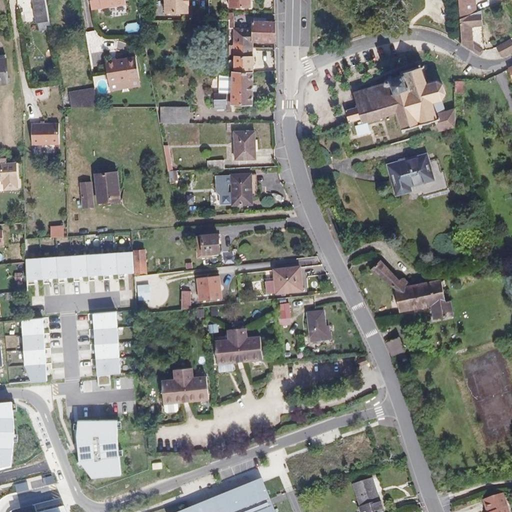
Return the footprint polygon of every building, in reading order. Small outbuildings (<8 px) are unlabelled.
[(51,29),(46,0),(33,0),(37,23),(38,23),(40,30),(51,29)] [(102,7),(127,3),(126,0),(90,0),(92,8),(102,6),(102,7)] [(188,0),(165,0),(165,13),(188,13),(188,0)] [(476,12),(475,0),(459,0),(461,19),(471,15),(476,12)] [(472,26),(483,25),(482,10),(476,12),(471,15),(461,19),(462,44),(474,51),(473,45),(472,26)] [(140,20),(142,31),(152,30),(152,20),(149,20),(140,20)] [(252,30),(234,29),(234,47),(253,47),(253,42),(275,42),(275,21),(252,21),(252,30)] [(511,40),(499,47),(504,56),(510,54),(511,52),(511,40)] [(479,54),(482,49),(473,45),(474,51),(479,54)] [(253,47),(234,47),(234,71),(253,71),(253,47)] [(0,83),(8,83),(6,58),(0,58),(0,83)] [(138,79),(134,58),(104,64),(108,85),(138,79)] [(384,81),(350,92),(358,124),(391,114),(397,132),(435,121),(431,104),(438,102),(442,95),(439,83),(433,81),(423,83),(418,65),(382,76),(384,81)] [(232,104),(252,104),(253,71),(234,71),(233,71),(232,104)] [(220,90),(231,90),(231,76),(220,76),(220,90)] [(465,92),(464,80),(455,79),(455,92),(465,92)] [(95,88),(70,92),(72,107),(98,107),(95,88)] [(226,108),(226,93),(215,93),(215,108),(226,108)] [(161,107),(160,122),(189,122),(189,107),(161,107)] [(59,144),(59,123),(32,124),(32,144),(59,144)] [(256,158),(255,130),(235,131),(236,159),(256,158)] [(435,179),(430,161),(427,154),(389,164),(397,195),(412,191),(411,186),(435,179)] [(207,161),(207,169),(224,168),(224,160),(207,161)] [(20,188),(17,163),(0,164),(0,180),(5,180),(6,189),(20,188)] [(170,181),(178,179),(177,170),(173,170),(168,171),(170,181)] [(121,200),(117,171),(95,173),(98,202),(121,200)] [(231,173),(232,204),(249,204),(249,192),(253,192),(252,172),(231,173)] [(94,206),(92,182),(81,182),(83,207),(94,206)] [(220,252),(219,233),(196,235),(198,257),(212,256),(212,252),(220,252)] [(145,250),(133,251),(134,273),(147,272),(145,250)] [(129,253),(29,259),(29,281),(130,275),(129,253)] [(300,260),(274,263),(275,269),(300,266),(300,260)] [(400,311),(428,306),(424,283),(408,286),(406,278),(403,278),(400,280),(381,260),(372,269),(396,288),(400,311)] [(275,269),(274,269),(275,279),(276,292),(303,289),(300,266),(275,269)] [(191,290),(189,290),(189,272),(182,273),(182,309),(191,307),(191,290)] [(219,294),(217,276),(201,277),(203,296),(219,294)] [(428,306),(432,305),(447,303),(447,302),(444,289),(442,279),(424,283),(428,306)] [(447,303),(432,305),(434,318),(455,314),(452,301),(447,302),(447,303)] [(291,316),(289,302),(279,303),(280,318),(291,316)] [(205,315),(204,307),(196,308),(197,316),(205,315)] [(330,331),(327,331),(326,324),(324,309),(307,311),(311,341),(332,338),(331,331),(330,331)] [(112,312),(88,314),(90,330),(90,345),(93,360),(92,377),(117,375),(116,359),(113,343),(113,328),(112,312)] [(48,319),(27,321),(26,337),(29,352),(29,366),(37,384),(53,382),(50,365),(51,350),(48,335),(48,319)] [(227,329),(228,339),(215,340),(218,363),(263,359),(261,336),(247,337),(246,327),(227,329)] [(392,355),(393,356),(396,364),(407,359),(404,351),(405,350),(400,338),(387,343),(392,355)] [(367,363),(365,356),(357,359),(360,366),(367,363)] [(174,369),(175,379),(161,380),(164,403),(209,399),(207,375),(193,377),(192,367),(174,369)] [(15,434),(13,404),(0,404),(0,467),(10,465),(15,434)] [(113,421),(73,421),(71,438),(74,463),(86,481),(116,477),(113,421)] [(56,484),(53,476),(43,479),(45,486),(56,484)] [(380,511),(383,511),(372,477),(354,483),(362,507),(360,508),(360,511),(380,511)] [(29,490),(28,482),(15,486),(17,493),(29,490)] [(264,487),(263,482),(223,499),(226,507),(264,487)] [(274,511),(271,504),(264,507),(262,503),(270,500),(264,487),(226,507),(228,511),(274,511)] [(484,499),(488,511),(509,511),(503,493),(484,499)]
